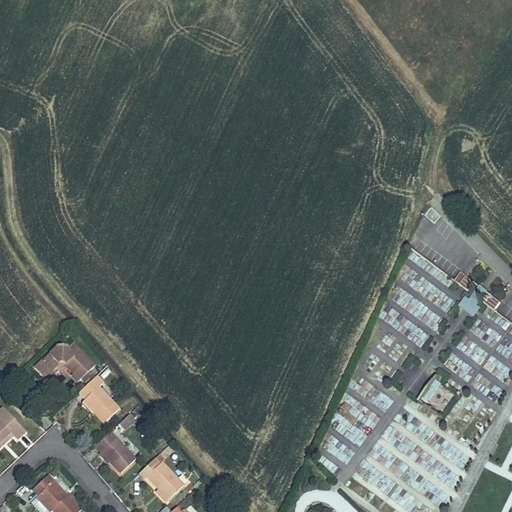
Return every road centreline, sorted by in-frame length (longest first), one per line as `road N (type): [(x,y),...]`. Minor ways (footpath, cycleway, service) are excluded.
road 1 (track): [(9,159),(12,208),(46,273),(256,511)]
road 2 (track): [(353,0),(437,112),(430,170),(439,203)]
road 3 (residential): [(0,486),(50,438),(116,511)]
